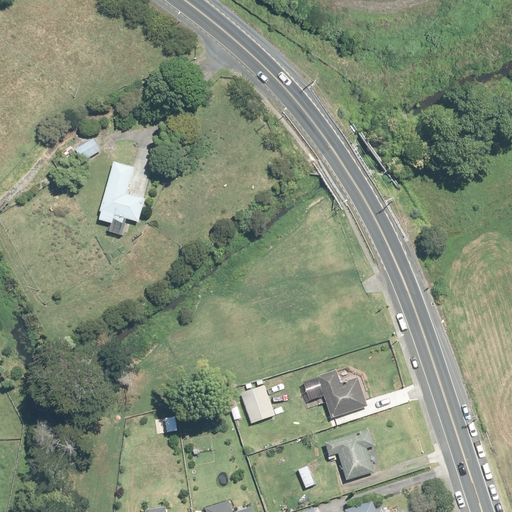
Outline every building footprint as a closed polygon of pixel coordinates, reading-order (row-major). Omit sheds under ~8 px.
[(85,163),(103,152),(95,140),(77,151),(85,163)] [(80,157),(76,152),(73,147),(64,153),(71,163),(80,157)] [(129,195),(136,169),(117,164),(106,205),(99,203),(97,208),(104,210),(101,220),(104,220),(103,222),(116,225),(117,221),(125,225),(127,220),(143,224),(149,201),(141,199),(129,195)] [(97,174),(92,193),(102,196),(107,176),(97,174)] [(345,383),(341,371),(340,370),(322,376),(336,417),(372,404),(363,377),(361,378),(345,383)] [(279,416),(268,385),(244,394),(255,424),(279,416)] [(370,448),(374,447),(378,446),(373,430),(329,443),(333,456),(342,453),(350,480),(377,472),(370,448)] [(318,487),(311,469),(299,473),(306,492),(318,487)] [(387,511),(386,508),(380,510),(377,501),(351,510),(351,511),(387,511)] [(243,511),(233,511),(231,503),(211,509),(212,511),(253,511),(253,509),(243,511)]
